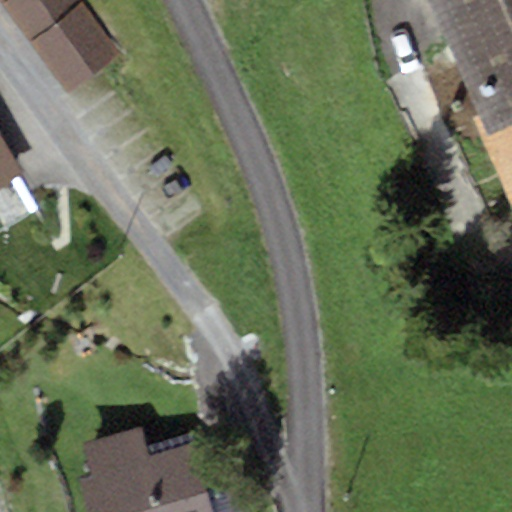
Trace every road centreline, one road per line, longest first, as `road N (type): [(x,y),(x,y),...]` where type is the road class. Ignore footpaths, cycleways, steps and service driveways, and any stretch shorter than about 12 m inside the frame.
road 1 (residential): [(301,511),(223,350),(0,44)]
road 2 (residential): [(178,0),(273,223),(295,324),(301,511)]
